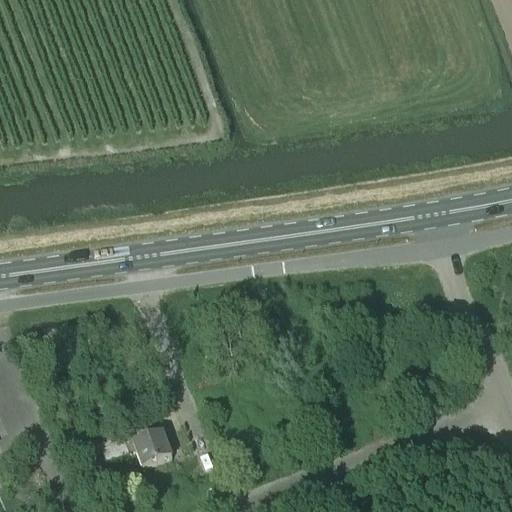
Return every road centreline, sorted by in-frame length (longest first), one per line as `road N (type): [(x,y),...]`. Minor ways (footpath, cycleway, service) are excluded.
road 1 (primary): [(0,270),(511,194)]
road 2 (unclassified): [(0,300),(511,235)]
road 3 (unknown): [(425,207),(432,249),(496,401),(225,508)]
road 4 (unknown): [(139,282),(225,508)]
road 5 (unknown): [(0,334),(64,511)]
